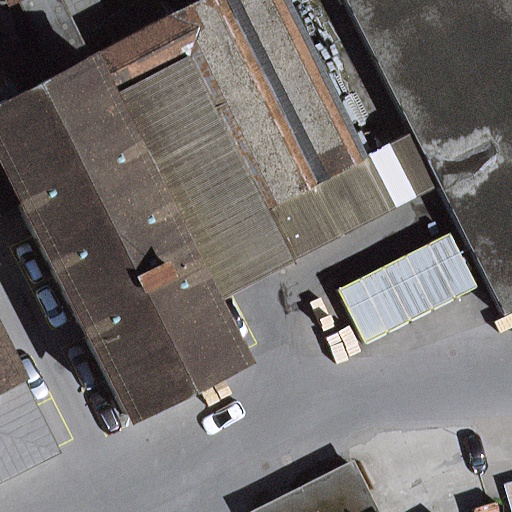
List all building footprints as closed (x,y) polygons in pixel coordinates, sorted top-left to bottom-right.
[(358,158),(279,0),(200,0),(155,23),(147,7),(109,26),(95,0),(0,0),(0,477),(52,452),(0,349),(0,203),(12,196),(44,259),(89,348),(124,417),(178,389),(235,361),(207,306),(204,299),(102,98),(183,58),(214,121),(258,209),(358,158)] [(511,0),(340,0),(406,132),(418,154),(434,187),(500,317),(511,310),(511,0)] [(406,132),(358,158),(258,209),(214,121),(183,58),(102,98),(204,299),(207,306),(434,187),(418,154),(406,132)] [(374,339),(482,286),(454,229),(346,282),(374,339)] [(265,511),(376,511),(354,467),(265,511)]
